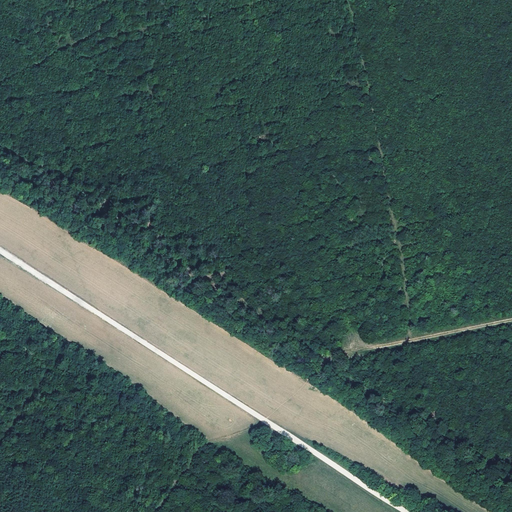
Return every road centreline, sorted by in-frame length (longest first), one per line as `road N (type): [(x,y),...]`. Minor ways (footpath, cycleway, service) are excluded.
road 1 (track): [(406,511),(0,250)]
road 2 (track): [(511,321),(331,358)]
road 3 (track): [(272,426),(200,453),(156,511)]
